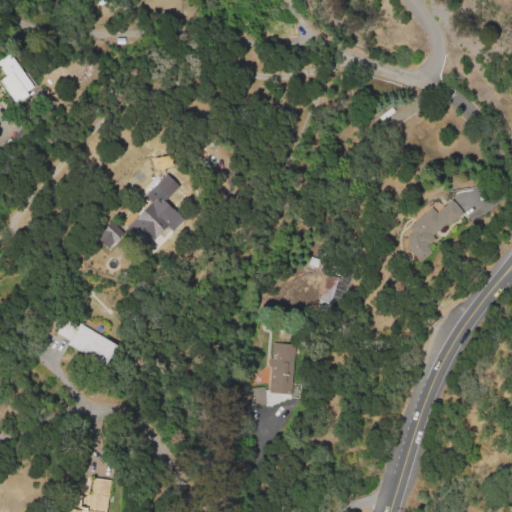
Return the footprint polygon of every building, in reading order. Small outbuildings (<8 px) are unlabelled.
[(33,87),(26,92),(29,97),(16,105),(0,81),(0,79),(5,76),(0,68),(0,57),(9,52),(33,87)] [(165,174),(177,186),(163,200),(167,204),(175,212),(179,215),(182,219),(171,230),(166,226),(145,244),(125,227),(150,202),(144,195),(165,174)] [(458,191),(477,189),(478,201),(459,203),(458,191)] [(451,200),(463,215),(448,227),(446,224),(431,236),(435,240),(420,252),(419,250),(410,257),(405,249),(407,237),(412,232),(408,227),(432,207),(436,213),(451,200)] [(115,221),(125,230),(120,237),(121,239),(120,241),(118,243),(115,243),(113,242),(108,247),(99,237),(115,221)] [(317,260),(314,270),(305,266),(308,257),(317,260)] [(337,278),(329,305),(317,301),(325,274),(337,278)] [(122,346),(107,371),(69,349),(84,324),(122,346)] [(293,345),(290,384),(298,385),(297,398),(287,397),(264,407),(270,343),(293,345)] [(112,480),(107,511),(69,511),(70,509),(82,511),(83,507),(86,508),(88,494),(90,494),(91,490),(86,490),(85,488),(84,487),(84,484),(82,483),(83,476),(112,480)]
